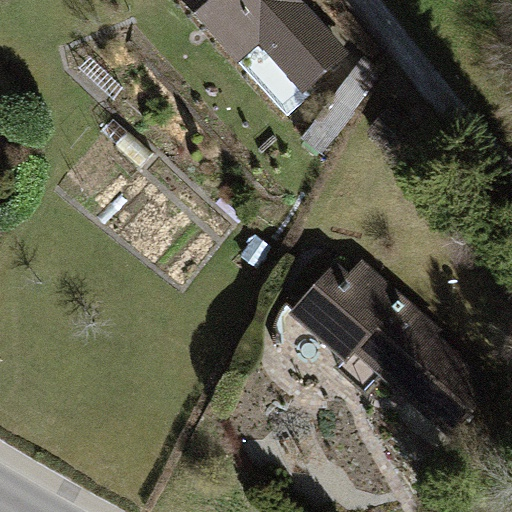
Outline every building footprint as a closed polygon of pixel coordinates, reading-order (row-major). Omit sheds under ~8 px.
[(305,89),(342,55),(291,0),(182,0),(288,117),(311,96),(305,89)] [(380,72),(365,58),(315,154),(332,162),(380,72)] [(406,128),(391,114),(374,132),(389,146),(406,128)] [(333,273),(296,314),(347,360),(338,370),(366,394),(385,373),(454,434),(490,393),(431,341),(436,336),(360,269),(346,285),(333,273)] [(511,511),(511,490),(501,487),(493,511),(511,511)]
